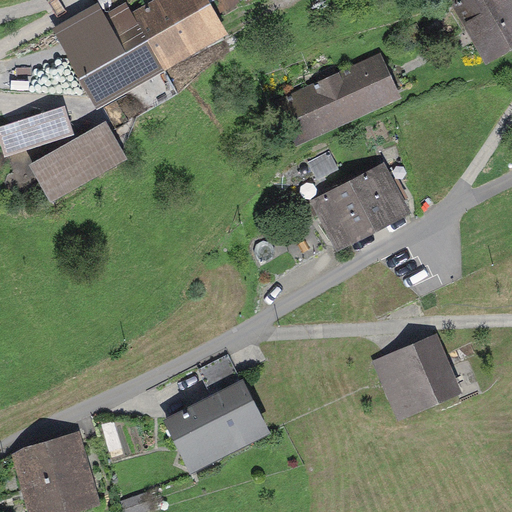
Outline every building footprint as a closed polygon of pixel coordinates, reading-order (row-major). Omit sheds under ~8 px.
[(92,2),(49,27),(92,100),(216,27),(200,0),(149,0),(106,25),(92,2)] [(511,0),(454,0),(451,2),(480,62),(511,45),(511,0)] [(375,48),(270,95),(291,143),(397,96),(375,48)] [(97,118),(22,159),(41,196),(117,155),(97,118)] [(386,152),(307,192),(335,245),(413,206),(386,152)] [(443,332),(376,354),(396,416),(463,394),(443,332)] [(239,383),(171,418),(193,461),(261,426),(239,383)] [(81,435),(8,450),(21,511),(65,511),(96,506),(81,435)]
